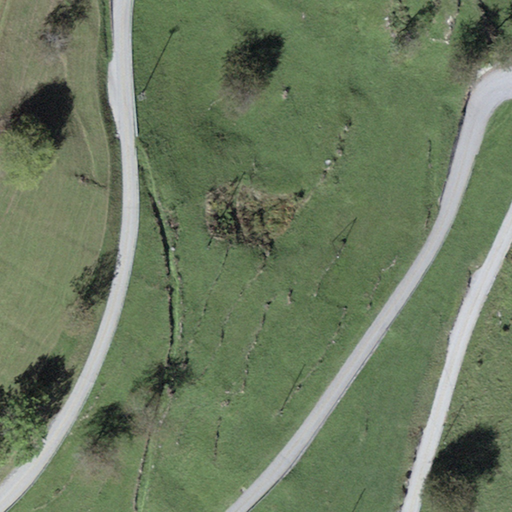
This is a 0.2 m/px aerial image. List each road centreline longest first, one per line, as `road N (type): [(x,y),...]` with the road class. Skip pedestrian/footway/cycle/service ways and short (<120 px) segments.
road 1 (unclassified): [(0,503),(74,407),(115,308),(130,192),(122,0)]
road 2 (unclassified): [(511,82),(484,104),(429,253),(384,322),(282,462),(231,511)]
road 3 (unclassified): [(411,511),(455,349),(511,221)]
